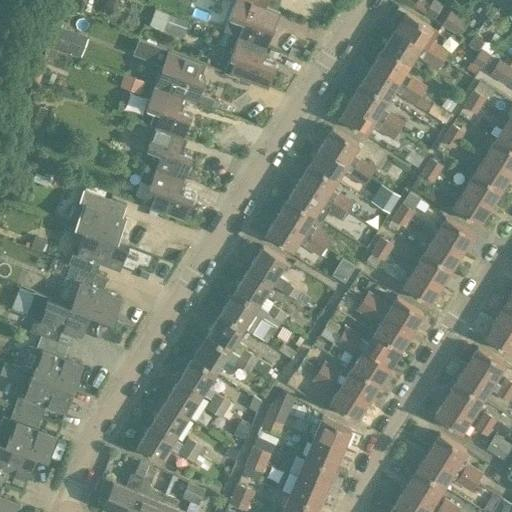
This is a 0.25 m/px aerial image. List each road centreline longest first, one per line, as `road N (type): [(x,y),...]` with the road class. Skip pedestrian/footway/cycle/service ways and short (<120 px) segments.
road 1 (residential): [(65,511),(100,430),(369,0)]
road 2 (residential): [(355,511),(379,457),(511,243)]
